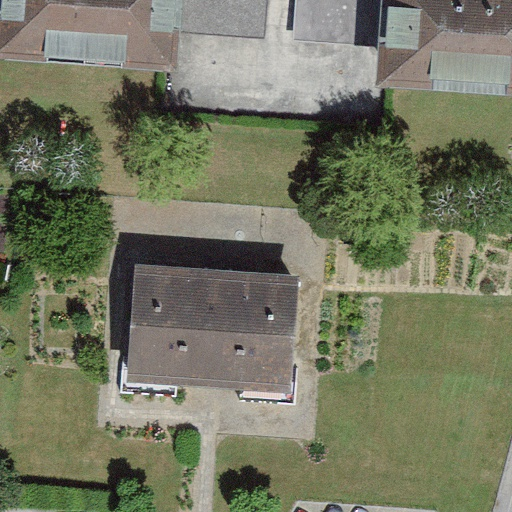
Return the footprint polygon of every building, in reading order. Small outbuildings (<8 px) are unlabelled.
[(182,0),(0,0),(0,55),(178,68),(180,32),(182,0)] [(264,38),(266,0),(182,0),(180,32),(264,38)] [(388,0),(297,0),(295,40),(386,46),(388,0)] [(511,0),(388,0),(386,46),(384,79),(511,86),(511,0)] [(304,281),(137,271),(131,384),(297,394),(304,281)]
